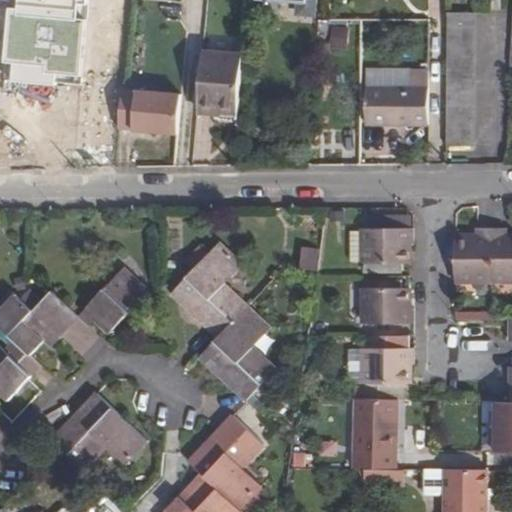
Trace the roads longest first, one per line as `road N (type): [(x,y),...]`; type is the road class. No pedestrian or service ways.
road 1 (residential): [(439,184),(0,187)]
road 2 (residential): [(184,399),(142,360),(102,359),(16,446)]
road 3 (residential): [(478,363),(443,349),(439,184)]
